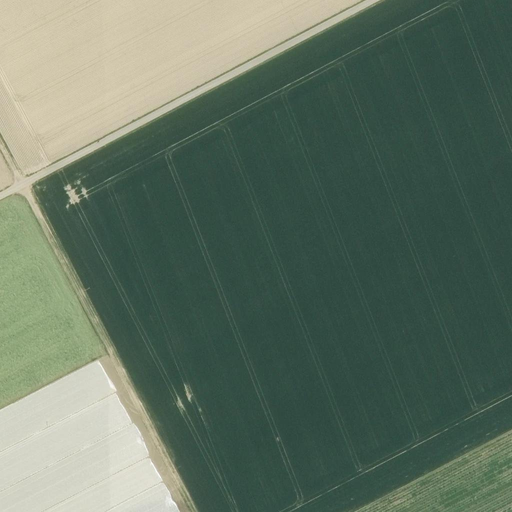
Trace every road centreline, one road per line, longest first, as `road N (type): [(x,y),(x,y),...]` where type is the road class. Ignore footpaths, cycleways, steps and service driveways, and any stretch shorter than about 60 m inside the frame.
road 1 (track): [(0,196),(373,0)]
road 2 (track): [(0,144),(191,511)]
